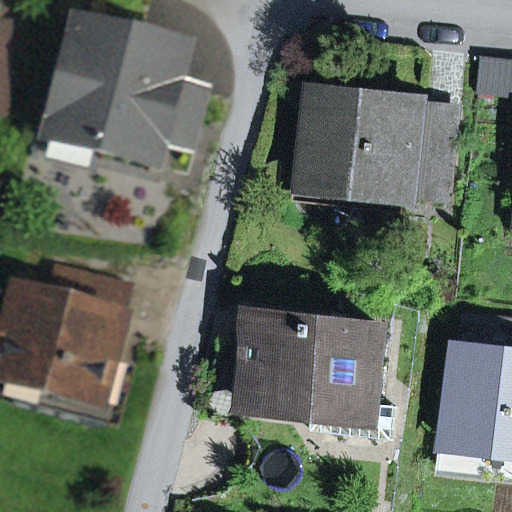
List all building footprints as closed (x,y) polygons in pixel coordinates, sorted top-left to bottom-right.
[(161,148),(193,157),(208,99),(176,91),(185,55),(77,28),(52,125),(98,137),(95,152),(156,168),(161,148)] [(511,76),(511,63),(482,60),(479,91),(492,92),(494,75),(511,76)] [(492,92),(511,94),(511,76),(494,75),(492,92)] [(322,93),(312,187),(446,202),(454,132),(424,129),(427,104),(322,93)] [(424,129),(454,132),(457,108),(427,104),(424,129)] [(18,299),(0,369),(0,382),(4,384),(98,408),(110,364),(120,326),(81,316),(89,282),(59,274),(50,308),(18,299)] [(128,292),(89,282),(81,316),(120,326),(128,292)] [(241,343),(226,341),(209,409),(249,418),(250,407),(315,415),(313,433),(394,442),(398,408),(379,406),(387,332),(248,316),(248,318),(257,319),(254,345),(241,343)] [(241,343),(254,345),(257,319),(248,318),(241,343)] [(511,325),(469,321),(455,446),(511,452),(511,325)] [(110,364),(98,408),(4,384),(0,397),(0,398),(118,429),(133,370),(110,364)] [(206,420),(247,430),(249,418),(209,409),(206,420)]
